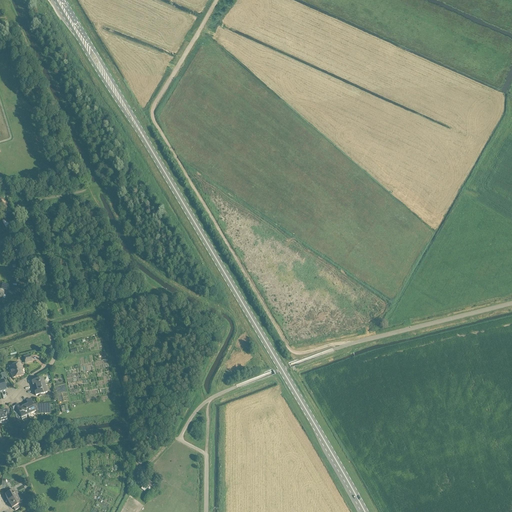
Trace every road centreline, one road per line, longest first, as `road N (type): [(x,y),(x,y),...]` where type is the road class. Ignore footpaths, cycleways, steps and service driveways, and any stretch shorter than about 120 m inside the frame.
road 1 (track): [(348,345),(288,350),(153,122),(150,109),(216,0)]
road 2 (unclassified): [(206,511),(206,455),(180,438),(203,402),(357,341),(511,303)]
road 3 (primary): [(364,511),(151,149)]
road 4 (primary): [(53,0),(151,149)]
road 5 (primary): [(151,149),(63,0)]
